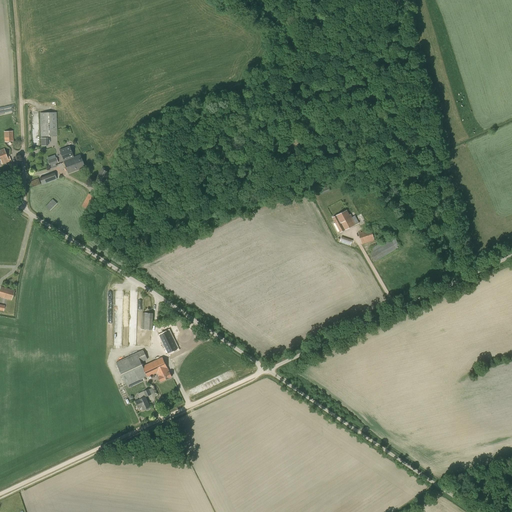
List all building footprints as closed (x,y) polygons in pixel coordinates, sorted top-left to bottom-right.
[(57,136),(56,112),(40,113),(41,137),(57,136)] [(4,132),(5,142),(13,141),(12,131),(4,132)] [(60,150),(63,161),(73,157),(69,147),(60,150)] [(0,162),(2,161),(3,163),(8,162),(4,149),(0,150),(0,162)] [(73,157),(63,161),(68,174),(84,168),(80,155),(73,157)] [(56,157),(47,161),(49,166),(58,163),(56,157)] [(94,182),(105,188),(112,174),(101,168),(94,182)] [(57,180),(54,172),(39,178),(42,185),(57,180)] [(33,181),(30,182),(32,188),(41,185),(38,177),(33,179),(33,181)] [(89,194),(82,206),(92,212),(99,200),(89,194)] [(52,199),(45,206),(50,211),(57,204),(52,199)] [(347,210),(335,217),(335,216),(332,217),(340,233),(359,223),(355,215),(352,217),(351,215),(349,215),(347,210)] [(358,233),(362,245),(375,241),(371,229),(358,233)] [(341,236),(341,237),(338,235),(337,238),(338,238),(337,241),(350,246),(352,240),(341,236)] [(370,253),(375,262),(400,247),(393,235),(370,249),(372,252),(370,253)] [(1,286),(0,287),(0,297),(11,301),(15,291),(1,286)] [(142,313),(142,329),(153,330),(153,313),(142,313)] [(167,326),(172,335),(178,332),(174,323),(167,326)] [(161,341),(167,354),(176,350),(170,336),(161,341)] [(148,360),(143,350),(116,362),(127,386),(145,378),(157,373),(158,377),(159,377),(161,382),(172,377),(170,372),(163,357),(143,366),(141,363),(142,362),(148,360)] [(146,410),(147,410),(149,409),(150,408),(149,407),(150,407),(145,397),(136,401),(139,408),(142,406),(144,410),(146,409),(146,410)]
